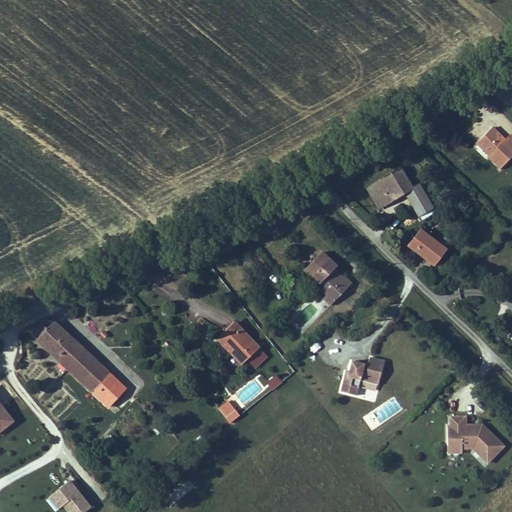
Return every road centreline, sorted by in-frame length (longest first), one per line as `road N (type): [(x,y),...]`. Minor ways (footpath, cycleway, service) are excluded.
road 1 (secondary): [(3,324),(309,169)]
road 2 (residential): [(511,371),(309,169)]
road 3 (secondary): [(309,169),(511,57)]
road 4 (residential): [(0,483),(50,454),(57,438),(9,372),(3,324)]
